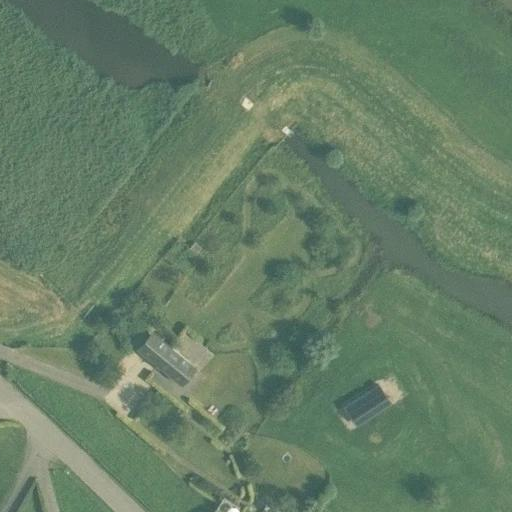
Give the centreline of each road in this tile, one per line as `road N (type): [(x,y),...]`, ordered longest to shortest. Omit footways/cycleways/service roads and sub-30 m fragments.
road 1 (track): [(511,214),(347,87),(310,73),(274,78),(75,315),(0,337)]
road 2 (tertiary): [(131,511),(1,390)]
